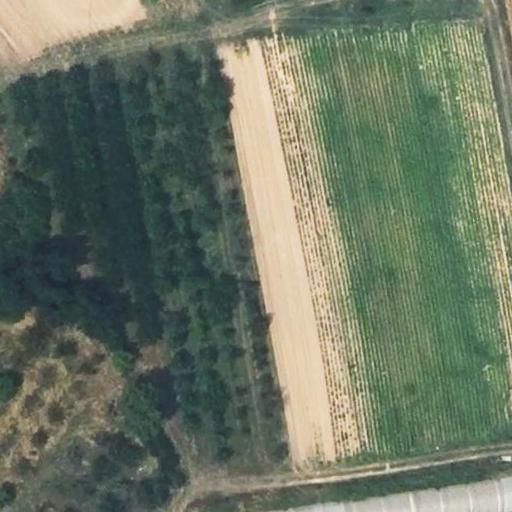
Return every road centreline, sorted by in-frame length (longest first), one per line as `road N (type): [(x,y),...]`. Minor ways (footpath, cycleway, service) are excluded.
road 1 (track): [(295,0),(207,34),(8,66)]
road 2 (track): [(511,157),(480,0)]
